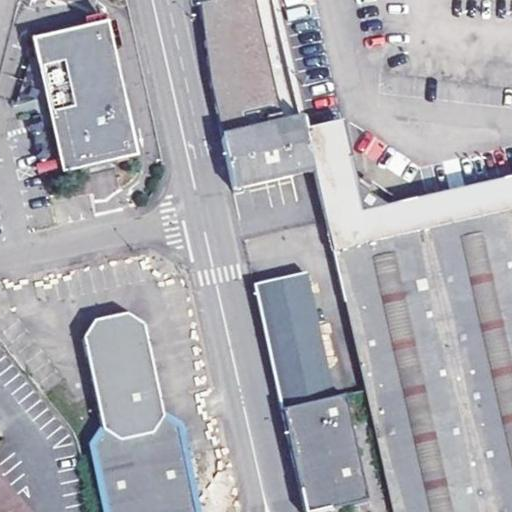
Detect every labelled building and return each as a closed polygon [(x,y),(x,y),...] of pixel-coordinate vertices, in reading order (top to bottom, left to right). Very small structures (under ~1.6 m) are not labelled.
[(107,25),(105,25),(71,32),(32,41),(46,104),(61,175),(100,166),(136,158),(107,25)] [(301,122),(221,139),(232,189),(311,172),(304,137),(301,122)] [(337,130),(304,137),(311,172),(362,392),(389,511),(511,511),(511,180),(357,215),(337,130)] [(253,285),(281,410),(332,399),(304,275),(273,281),(253,285)] [(145,360),(138,331),(123,319),(92,326),(83,345),(102,436),(89,449),(103,511),(193,511),(175,430),(158,418),(145,360)] [(332,399),(281,410),(303,511),(309,511),(312,511),(365,501),(342,397),(332,399)] [(0,511),(24,511),(0,482),(0,477),(2,476),(0,474),(0,511)]
